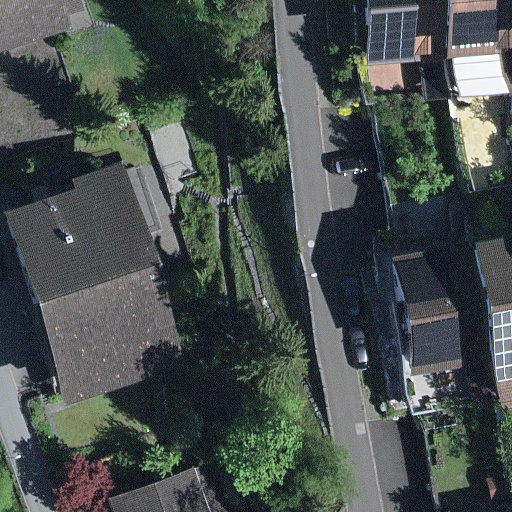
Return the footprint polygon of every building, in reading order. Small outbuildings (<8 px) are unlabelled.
[(0,0),(0,53),(68,33),(57,0),(0,0)] [(453,56),(448,0),(368,0),(373,59),(423,54),(427,97),(457,94),(453,56)] [(511,0),(448,0),(453,56),(498,52),(502,94),(511,92),(511,0)] [(49,414),(184,368),(108,147),(36,172),(46,199),(1,214),(31,304),(13,310),(49,414)] [(511,234),(466,242),(490,407),(511,404),(511,234)] [(490,407),(466,242),(391,253),(409,376),(460,369),(466,410),(490,407)] [(230,460),(99,501),(102,511),(221,511),(244,505),(230,460)]
